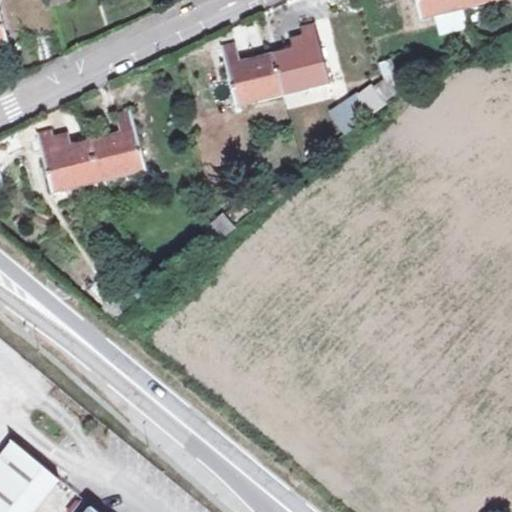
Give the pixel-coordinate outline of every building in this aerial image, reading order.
[(415,0),(420,20),(496,0),(415,0)] [(307,48),(293,51),(240,64),(235,45),(221,49),(235,107),(328,83),(314,26),(302,29),(305,41),(307,48)] [(291,44),(293,51),(307,48),(305,41),(291,44)] [(376,91),(385,103),(393,97),(404,88),(395,76),(376,91)] [(55,151),(53,142),(50,133),(35,136),(50,194),(145,170),(129,112),(115,116),(120,135),(69,148),(55,151)] [(66,139),(53,142),(55,151),(69,148),(66,139)] [(216,244),(226,236),(234,229),(221,215),(204,231),(216,244)] [(114,320),(125,308),(109,295),(99,307),(114,320)] [(0,456),(0,511),(34,511),(60,481),(11,442),(0,456)] [(93,511),(80,501),(71,511),(93,511)]
